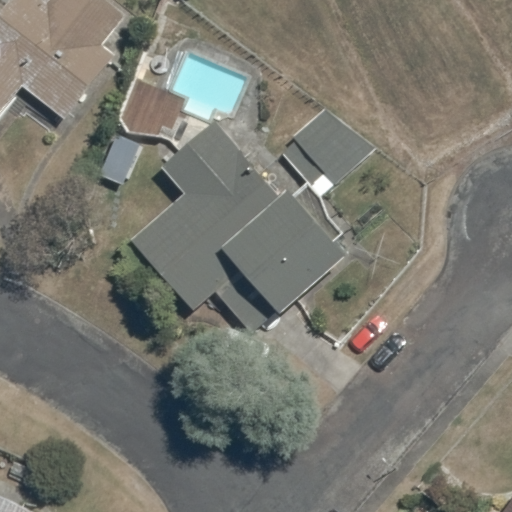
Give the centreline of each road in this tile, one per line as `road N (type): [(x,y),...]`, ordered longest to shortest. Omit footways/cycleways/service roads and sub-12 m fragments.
road 1 (residential): [(295,511),(511,248)]
road 2 (residential): [(248,511),(112,396),(0,328)]
